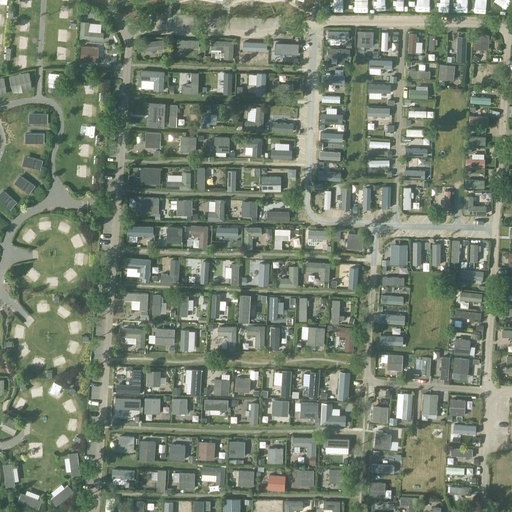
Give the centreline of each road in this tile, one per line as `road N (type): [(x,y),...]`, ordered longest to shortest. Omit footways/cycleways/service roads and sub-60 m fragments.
road 1 (unknown): [(120,194),(312,202)]
road 2 (unknown): [(121,165),(313,166)]
